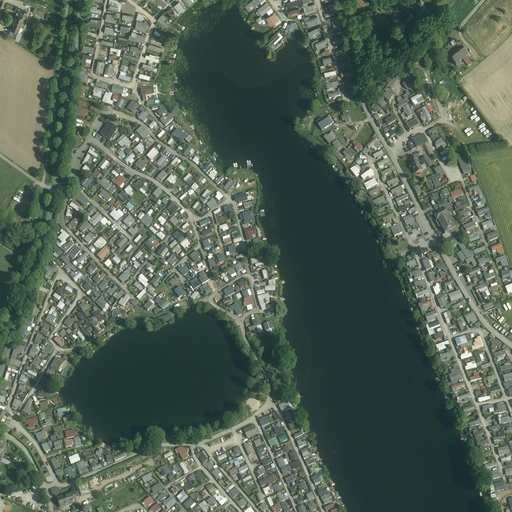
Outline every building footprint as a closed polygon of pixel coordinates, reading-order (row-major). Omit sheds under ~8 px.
[(148,0),(147,2),(152,7),(150,8),(156,14),(160,9),(150,0),(148,0)] [(261,4),(266,0),(251,0),(245,5),(247,8),(252,5),(254,7),(261,3),(261,4)] [(302,0),(299,0),(288,2),(290,15),(298,14),(298,11),(300,11),(300,8),(303,7),(302,0)] [(266,11),(269,14),(274,10),(266,1),(257,9),(262,15),(266,11)] [(316,11),(315,3),(308,5),(307,1),(303,2),(305,13),(316,11)] [(178,2),(174,6),(180,13),(185,9),(178,2)] [(419,12),(418,14),(420,16),(422,13),(425,12),(428,14),(430,12),(427,10),(426,6),(423,5),(420,5),(418,8),(419,11),(419,12)] [(45,12),(34,8),(32,12),(43,16),(45,12)] [(21,16),(17,14),(11,29),(18,32),(24,18),(25,18),(28,12),(22,10),(20,14),(22,15),(21,16)] [(271,25),(272,25),(274,27),(282,21),(275,11),(266,18),(271,25)] [(112,19),(113,14),(107,13),(106,21),(116,22),(117,19),(112,19)] [(138,13),(134,28),(146,31),(148,23),(142,21),(144,14),(138,13)] [(167,28),(170,24),(165,20),(167,18),(162,14),(157,19),(167,28)] [(340,15),(327,17),(328,21),(333,21),(334,27),(342,25),(340,15)] [(307,27),(320,23),(318,16),(310,18),(309,16),(305,17),(307,27)] [(101,19),(91,18),(90,21),(88,21),(87,25),(100,26),(101,22),(100,22),(101,19)] [(287,23),(286,30),(289,30),(289,32),(294,33),(295,22),(291,22),(291,24),(287,23)] [(113,34),(114,28),(105,26),(104,33),(113,34)] [(315,32),(321,30),(319,26),(308,32),(311,39),(317,36),(315,32)] [(273,46),(284,36),(281,34),(284,31),(282,29),(269,42),(273,46)] [(130,39),(144,43),(146,36),(132,32),(130,39)] [(328,42),(326,38),(320,41),(319,39),(314,41),(317,49),(327,46),(326,43),(328,42)] [(150,43),(149,47),(161,51),(162,48),(150,43)] [(94,53),(95,47),(84,45),(82,50),(94,53)] [(140,53),(141,50),(138,49),(139,47),(131,45),(130,50),(140,53)] [(116,54),(120,55),(121,48),(111,47),(111,50),(116,50),(116,54)] [(468,56),(461,47),(449,57),(456,65),(468,56)] [(99,55),(108,57),(110,50),(101,48),(99,55)] [(318,57),(331,53),(330,49),(317,54),(318,57)] [(130,53),(129,54),(124,53),(122,59),(137,63),(139,58),(133,56),(133,54),(130,53)] [(82,68),(86,68),(87,62),(92,62),(92,54),(82,54),(82,68)] [(322,60),(324,67),(332,64),(330,57),(322,60)] [(104,62),(98,61),(96,72),(100,73),(101,67),(103,67),(104,62)] [(112,68),(113,63),(108,62),(105,74),(112,75),(114,68),(112,68)] [(153,72),(155,67),(143,63),(141,69),(153,72)] [(121,69),(122,70),(121,72),(127,74),(129,66),(123,64),(121,69)] [(408,68),(402,73),(404,76),(403,77),(406,80),(402,83),(407,90),(414,85),(408,77),(413,74),(408,68)] [(89,78),(85,77),(86,72),(82,71),(79,82),(87,84),(89,78)] [(120,72),(119,80),(130,81),(131,78),(125,77),(126,73),(120,72)] [(337,88),(336,86),(339,85),(338,82),(326,85),(327,90),(337,88)] [(111,93),(126,96),(127,88),(113,85),(111,93)] [(140,88),(143,101),(147,100),(146,95),(154,93),(153,86),(140,88)] [(100,98),(103,91),(95,88),(92,96),(100,98)] [(382,97),(376,103),(382,108),(386,103),(383,100),(384,97),(389,101),(393,95),(388,90),(385,93),(383,91),(380,95),(382,97)] [(327,95),(329,99),(341,95),(340,91),(327,95)] [(403,95),(405,99),(411,95),(408,91),(403,95)] [(110,100),(113,94),(109,92),(109,94),(106,93),(102,102),(112,106),(114,102),(110,100)] [(421,94),(411,99),(414,106),(424,101),(421,94)] [(116,106),(121,108),(125,101),(119,99),(116,106)] [(398,102),(399,104),(397,105),(399,109),(408,105),(404,99),(398,102)] [(133,100),(127,108),(134,113),(139,105),(133,100)] [(428,113),(436,110),(432,102),(425,106),(428,113)] [(380,114),(383,110),(376,105),(374,109),(380,114)] [(408,118),(413,115),(409,105),(403,108),(408,118)] [(163,106),(157,111),(160,116),(167,111),(163,106)] [(77,116),(86,118),(88,110),(79,108),(77,116)] [(424,123),(431,119),(425,108),(422,110),(424,115),(421,117),(424,123)] [(152,122),(154,120),(144,110),(137,116),(143,123),(148,118),(152,122)] [(170,114),(166,117),(165,115),(160,119),(166,126),(174,118),(170,114)] [(382,126),(383,128),(396,120),(393,115),(385,120),(387,123),(382,126)] [(329,117),(318,123),(321,130),(333,124),(329,117)] [(417,119),(406,124),(409,130),(420,126),(417,119)] [(118,129),(109,123),(102,135),(110,141),(114,135),(116,136),(116,135),(115,134),(118,129)] [(144,140),(150,134),(142,126),(136,131),(144,140)] [(181,142),(187,136),(178,127),(172,133),(181,142)] [(400,127),(389,133),(391,136),(402,131),(400,127)] [(162,140),(168,135),(163,130),(158,136),(162,140)] [(332,131),(324,138),(329,143),(337,137),(332,131)] [(130,138),(134,142),(136,140),(137,142),(140,140),(136,134),(130,138)] [(422,134),(419,136),(412,140),(413,141),(416,147),(416,148),(424,145),(429,156),(434,154),(425,135),(422,134)] [(123,135),(117,142),(125,150),(132,143),(123,135)] [(172,138),(168,143),(172,146),(176,142),(172,138)] [(376,138),(366,146),(369,149),(372,147),(375,152),(383,146),(376,138)] [(337,150),(343,146),(337,139),(332,144),(337,150)] [(442,146),(443,148),(446,147),(443,139),(434,142),(437,148),(442,146)] [(352,144),(356,147),(354,149),(359,152),(363,148),(355,141),(352,144)] [(139,152),(141,154),(144,152),(142,149),(144,147),(141,143),(133,150),(136,154),(139,152)] [(187,158),(194,150),(190,146),(183,154),(187,158)] [(147,156),(152,160),(159,152),(154,148),(147,156)] [(343,153),(346,157),(345,158),(348,162),(354,157),(347,149),(343,153)] [(97,158),(99,155),(90,150),(88,152),(97,158)] [(334,155),(341,160),(344,157),(337,151),(334,155)] [(375,159),(377,157),(378,159),(384,156),(382,151),(373,155),(375,159)] [(131,164),(135,161),(133,159),(135,156),(132,153),(125,161),(128,164),(129,162),(131,164)] [(84,161),(89,164),(93,158),(88,154),(84,161)] [(155,164),(161,169),(167,162),(165,160),(167,157),(164,154),(155,164)] [(415,156),(410,159),(411,161),(409,162),(411,166),(416,175),(423,171),(418,163),(419,162),(415,156)] [(465,156),(458,159),(463,175),(471,172),(465,156)] [(171,164),(175,168),(181,161),(177,157),(171,164)] [(432,166),(427,157),(422,160),(425,165),(426,168),(430,166),(432,166)] [(377,164),(380,170),(392,164),(389,158),(377,164)] [(104,159),(99,166),(103,170),(109,162),(104,159)] [(135,165),(142,171),(148,165),(141,159),(135,165)] [(207,174),(212,168),(208,163),(202,169),(207,174)] [(181,165),(177,170),(182,174),(186,169),(181,165)] [(116,166),(111,173),(117,177),(121,172),(118,170),(119,168),(116,166)] [(357,178),(360,175),(358,173),(360,172),(355,166),(350,170),(357,178)] [(437,176),(439,174),(441,177),(445,175),(441,166),(434,170),(437,176)] [(383,176),(395,170),(394,167),(381,173),(383,176)] [(213,179),(218,173),(214,169),(208,175),(213,179)] [(367,178),(368,179),(375,175),(371,169),(360,177),(363,181),(367,178)] [(96,179),(101,174),(97,170),(92,175),(96,179)] [(163,170),(157,176),(161,181),(168,175),(163,170)] [(189,173),(184,179),(190,186),(193,183),(190,180),(193,177),(189,173)] [(175,180),(176,178),(172,174),(167,180),(174,185),(176,181),(175,180)] [(195,179),(200,184),(202,182),(204,184),(207,180),(199,174),(195,179)] [(120,175),(114,183),(122,189),(125,184),(124,183),(126,180),(120,175)] [(222,176),(215,182),(218,184),(224,179),(222,176)] [(440,176),(431,179),(435,189),(442,186),(439,180),(441,179),(440,176)] [(92,191),(96,187),(92,184),(95,180),(91,177),(83,186),(87,189),(88,188),(92,191)] [(116,190),(107,182),(108,181),(104,177),(99,184),(112,195),(116,190)] [(133,187),(139,190),(145,180),(142,178),(139,182),(137,181),(133,187)] [(228,192),(236,182),(231,178),(223,189),(228,192)] [(364,185),(367,190),(377,184),(375,179),(364,185)] [(479,197),(483,195),(479,184),(468,188),(470,193),(476,191),(479,197)] [(392,194),(405,189),(404,185),(391,191),(392,194)] [(131,197),(135,192),(128,186),(124,191),(131,197)] [(140,190),(144,194),(148,190),(144,186),(140,190)] [(158,198),(163,190),(158,187),(153,195),(158,198)] [(371,197),(381,192),(379,188),(369,194),(371,197)] [(442,200),(451,197),(448,188),(441,191),(442,195),(440,195),(442,200)] [(208,193),(209,192),(207,190),(202,196),(206,200),(210,195),(208,193)] [(463,191),(461,192),(460,190),(450,193),(453,199),(464,195),(463,191)] [(74,197),(86,208),(91,202),(79,191),(74,197)] [(103,191),(100,194),(109,201),(111,198),(103,191)] [(123,191),(118,196),(125,203),(130,198),(123,191)] [(219,192),(215,196),(219,201),(223,196),(219,192)] [(183,202),(189,198),(186,193),(180,198),(183,202)] [(234,196),(236,203),(248,200),(246,193),(234,196)] [(166,194),(158,202),(160,204),(162,202),(165,204),(168,201),(167,200),(169,197),(166,194)] [(429,196),(433,205),(439,203),(434,194),(429,196)] [(406,195),(395,200),(397,204),(408,198),(406,195)] [(379,207),(387,204),(384,197),(373,202),(374,205),(377,204),(379,207)] [(135,207),(132,205),(135,202),(132,199),(125,207),(130,211),(135,207)] [(206,204),(211,210),(218,205),(213,199),(206,204)] [(475,202),(478,208),(486,205),(483,199),(475,202)] [(74,200),(70,205),(77,211),(81,206),(74,200)] [(457,211),(468,206),(466,203),(465,203),(464,200),(456,204),(457,206),(455,207),(457,211)] [(173,215),(180,207),(173,201),(166,209),(173,215)] [(198,211),(202,205),(197,202),(193,207),(198,211)] [(455,217),(447,203),(437,208),(440,213),(445,210),(448,216),(447,216),(449,220),(450,220),(454,217),(455,217)] [(87,210),(91,213),(96,207),(93,204),(87,210)] [(231,205),(223,207),(226,215),(233,214),(231,205)] [(388,205),(376,213),(378,216),(390,209),(388,205)] [(403,211),(404,213),(408,212),(407,209),(410,208),(409,205),(398,210),(399,213),(403,211)] [(477,211),(479,217),(484,216),(484,213),(489,212),(488,208),(477,211)] [(124,214),(120,209),(117,212),(115,209),(110,214),(118,223),(123,218),(122,216),(124,214)] [(459,213),(461,216),(463,215),(464,218),(468,216),(467,213),(471,212),(469,209),(459,213)] [(240,214),(241,220),(244,219),(245,223),(252,221),(251,217),(254,216),(252,210),(240,214)] [(440,213),(436,216),(436,215),(433,217),(436,222),(437,222),(444,235),(449,232),(450,232),(454,229),(450,221),(449,220),(447,216),(448,216),(445,210),(440,213)] [(95,226),(103,217),(97,212),(89,221),(95,226)] [(163,224),(168,219),(163,214),(158,220),(163,224)] [(177,214),(170,220),(174,225),(181,219),(177,214)] [(129,227),(135,221),(130,215),(123,221),(129,227)] [(140,220),(147,227),(154,220),(151,216),(149,218),(146,215),(140,220)] [(384,223),(395,218),(393,215),(382,220),(384,223)] [(415,229),(419,227),(417,223),(416,224),(412,215),(403,219),(406,226),(410,225),(411,226),(413,225),(415,229)] [(104,226),(109,221),(105,217),(100,222),(104,226)] [(454,217),(450,220),(449,220),(450,221),(454,229),(450,232),(449,232),(450,235),(452,238),(453,238),(457,245),(458,245),(462,252),(466,260),(472,257),(459,235),(460,234),(456,227),(459,225),(454,217)] [(74,219),(68,225),(70,228),(72,226),(74,228),(77,225),(75,223),(77,221),(74,219)] [(201,227),(211,223),(210,219),(199,222),(201,227)] [(485,226),(486,229),(495,227),(494,221),(482,223),(483,227),(485,226)] [(168,231),(172,227),(167,222),(163,227),(168,231)] [(466,232),(476,228),(474,222),(463,226),(466,232)] [(400,225),(391,228),(394,237),(403,234),(400,225)] [(136,227),(134,229),(132,227),(128,230),(133,235),(139,229),(136,227)] [(255,228),(245,229),(247,240),(253,239),(252,234),(255,233),(255,228)] [(65,240),(69,235),(62,229),(60,231),(62,233),(57,238),(59,240),(56,244),(61,248),(67,241),(65,240)] [(162,240),(166,236),(160,231),(157,235),(162,240)] [(486,236),(489,242),(500,237),(497,231),(486,236)] [(84,239),(89,244),(95,237),(90,233),(84,239)] [(142,237),(140,235),(134,241),(139,245),(147,237),(144,234),(142,237)] [(223,237),(225,245),(232,242),(230,235),(223,237)] [(154,246),(156,248),(160,244),(152,236),(146,243),(152,249),(154,246)] [(94,244),(100,250),(107,243),(102,237),(94,244)] [(121,248),(127,241),(122,237),(116,244),(121,248)] [(452,238),(446,242),(450,249),(457,245),(453,238),(452,238)] [(186,239),(181,244),(185,249),(191,243),(186,239)] [(205,249),(210,247),(208,239),(202,241),(205,249)] [(71,240),(62,249),(65,253),(75,244),(71,240)] [(176,240),(169,246),(171,249),(178,243),(176,240)] [(491,248),(494,255),(504,251),(501,244),(491,248)] [(67,254),(72,259),(81,251),(76,245),(67,254)] [(131,245),(126,251),(130,255),(136,249),(131,245)] [(173,250),(177,254),(182,250),(178,245),(173,250)] [(234,245),(228,247),(230,254),(236,252),(234,245)] [(53,250),(55,252),(53,254),(57,258),(63,253),(57,246),(53,250)] [(101,260),(111,251),(106,246),(97,255),(101,260)] [(162,257),(168,250),(163,246),(157,253),(162,257)] [(475,255),(486,250),(485,247),(473,251),(475,255)] [(195,262),(198,259),(197,258),(200,254),(196,250),(189,257),(195,262)] [(135,256),(137,260),(140,258),(141,259),(148,254),(146,251),(143,253),(141,251),(135,256)] [(241,251),(234,254),(237,259),(244,256),(241,251)] [(433,258),(433,259),(440,256),(438,251),(427,256),(429,259),(433,258)] [(79,263),(89,256),(87,252),(76,260),(79,263)] [(462,252),(457,255),(461,263),(466,260),(462,252)] [(216,255),(219,263),(225,261),(222,253),(216,255)] [(63,255),(60,258),(67,264),(70,261),(63,255)] [(118,264),(122,261),(116,255),(113,259),(118,264)] [(173,266),(178,260),(172,255),(167,262),(173,266)] [(500,262),(502,268),(509,266),(506,256),(495,260),(497,264),(500,262)] [(469,264),(471,268),(477,266),(473,257),(465,261),(467,265),(469,264)] [(211,268),(217,266),(214,258),(208,260),(211,268)] [(428,259),(422,261),(426,271),(432,269),(428,259)] [(109,268),(113,264),(109,260),(105,263),(109,268)] [(120,270),(127,263),(125,261),(118,267),(120,270)] [(69,262),(64,267),(68,271),(71,268),(75,272),(77,269),(69,262)] [(238,272),(244,269),(240,263),(234,266),(238,272)] [(87,269),(91,274),(98,269),(95,265),(93,267),(92,265),(87,269)] [(190,271),(186,266),(183,269),(181,266),(178,269),(184,276),(190,271)] [(505,271),(500,272),(502,279),(509,277),(510,280),(511,279),(511,277),(510,272),(511,271),(510,266),(504,268),(505,271)] [(234,267),(227,271),(230,277),(237,273),(234,267)] [(468,272),(470,276),(481,272),(479,268),(468,272)] [(123,283),(130,277),(128,275),(132,272),(129,269),(118,278),(123,283)] [(409,274),(410,278),(414,276),(415,280),(423,278),(420,270),(409,274)] [(496,277),(493,271),(488,273),(487,272),(483,274),(486,281),(496,277)] [(79,278),(80,280),(83,277),(80,272),(73,278),(75,281),(79,278)] [(200,278),(199,278),(202,284),(214,278),(212,275),(206,277),(204,272),(199,275),(200,278)] [(97,284),(106,276),(103,273),(101,275),(99,273),(93,279),(97,284)] [(146,287),(150,283),(142,275),(138,279),(146,287)] [(151,282),(154,285),(160,278),(157,275),(151,282)] [(172,286),(179,280),(176,277),(173,280),(172,279),(168,283),(172,286)] [(106,284),(108,283),(105,280),(99,286),(103,291),(109,287),(106,284)] [(195,289),(201,286),(198,280),(191,283),(195,289)] [(212,289),(216,286),(212,280),(208,282),(212,289)] [(444,284),(446,288),(448,287),(450,291),(457,288),(453,280),(444,284)] [(88,281),(83,286),(87,291),(93,286),(88,281)] [(241,289),(246,286),(243,281),(238,283),(241,289)] [(419,287),(419,289),(422,288),(423,290),(427,289),(424,281),(414,284),(415,288),(419,287)] [(141,291),(143,288),(136,282),(134,285),(141,291)] [(490,293),(502,288),(500,285),(498,286),(497,283),(490,286),(491,288),(488,289),(490,293)] [(208,284),(200,287),(202,292),(205,291),(206,294),(211,292),(208,284)] [(485,284),(475,289),(476,292),(480,290),(484,299),(491,296),(485,284)] [(438,285),(436,285),(436,287),(433,288),(435,295),(441,293),(438,285)] [(62,288),(58,287),(56,292),(62,295),(65,287),(63,286),(62,288)] [(67,291),(72,293),(73,289),(67,286),(63,293),(66,295),(67,291)] [(112,289),(111,288),(107,292),(111,296),(118,288),(116,286),(112,289)] [(179,298),(185,294),(181,287),(174,290),(179,298)] [(223,290),(226,297),(234,294),(231,287),(223,290)] [(94,297),(92,298),(94,301),(100,297),(95,288),(90,291),(94,297)] [(154,297),(157,295),(150,288),(148,290),(154,297)] [(120,293),(118,291),(113,296),(118,300),(125,293),(122,290),(120,293)] [(143,290),(137,298),(139,300),(144,296),(146,298),(149,295),(143,290)] [(255,309),(252,296),(249,297),(248,290),(242,292),(245,307),(247,306),(248,311),(255,309)] [(196,291),(190,298),(194,301),(199,294),(196,291)] [(417,299),(429,295),(428,291),(415,295),(417,299)] [(448,296),(452,303),(463,299),(460,291),(448,296)] [(127,294),(124,299),(122,298),(119,304),(124,307),(130,296),(127,294)] [(268,294),(258,296),(261,310),(266,309),(265,304),(271,303),(268,294)] [(96,302),(103,310),(105,307),(107,309),(110,306),(101,297),(96,302)] [(66,304),(63,303),(65,300),(62,298),(57,306),(62,310),(66,304)] [(438,300),(440,309),(446,307),(444,298),(438,300)] [(163,310),(170,304),(165,299),(158,305),(163,310)] [(149,301),(144,307),(148,311),(154,305),(149,301)] [(419,305),(420,310),(430,308),(431,311),(435,310),(433,301),(419,305)] [(79,306),(85,313),(88,311),(87,309),(90,307),(88,303),(86,305),(84,302),(79,306)] [(463,302),(452,308),(453,311),(464,306),(463,302)] [(231,306),(237,317),(242,314),(237,304),(231,306)] [(92,312),(95,317),(96,316),(100,322),(104,320),(97,309),(92,312)] [(118,316),(121,316),(119,309),(113,310),(113,313),(112,314),(113,317),(110,318),(111,322),(119,319),(118,316)] [(88,325),(90,323),(80,312),(76,315),(83,322),(84,321),(88,325)] [(435,315),(437,315),(436,312),(425,315),(427,322),(436,319),(435,315)] [(468,325),(477,321),(473,312),(464,317),(468,325)] [(56,326),(57,324),(54,322),(56,318),(48,314),(45,320),(56,326)] [(31,327),(34,317),(27,315),(21,334),(28,336),(31,327)] [(64,323),(70,327),(74,321),(69,317),(64,323)] [(90,320),(95,327),(100,324),(95,317),(90,320)] [(255,317),(255,320),(252,320),(253,326),(257,325),(258,326),(261,325),(259,317),(255,317)] [(265,332),(272,331),(272,329),(274,329),(273,322),(264,323),(265,332)] [(430,337),(436,334),(434,330),(441,328),(438,322),(426,327),(430,337)] [(44,324),(41,333),(48,336),(50,332),(48,331),(50,327),(44,324)] [(254,330),(255,334),(263,332),(261,325),(248,328),(249,332),(254,330)] [(64,337),(68,333),(64,329),(60,334),(64,337)] [(80,331),(77,333),(83,341),(86,338),(80,331)] [(38,334),(35,342),(41,344),(44,336),(38,334)] [(471,351),(484,347),(481,337),(474,340),(475,343),(474,344),(474,346),(473,346),(470,334),(466,336),(471,351)] [(60,346),(63,343),(57,337),(54,340),(60,346)] [(455,340),(457,347),(460,346),(461,349),(468,347),(465,337),(455,340)] [(492,337),(489,341),(499,348),(502,345),(492,337)] [(19,343),(26,346),(28,340),(21,338),(19,343)] [(438,353),(446,350),(445,347),(449,345),(448,342),(436,346),(438,353)] [(49,356),(55,347),(49,344),(44,352),(49,356)] [(34,345),(29,355),(34,358),(39,347),(34,345)] [(459,354),(462,361),(471,357),(469,352),(462,354),(460,350),(457,351),(459,354)] [(493,354),(495,358),(507,354),(505,350),(493,354)] [(481,351),(474,354),(478,364),(485,361),(481,351)] [(454,352),(440,356),(441,360),(447,358),(447,360),(455,358),(454,352)] [(38,360),(40,357),(36,355),(32,365),(38,368),(41,361),(38,360)] [(60,358),(59,360),(56,358),(50,367),(58,372),(65,361),(60,358)] [(11,365),(20,368),(22,362),(13,359),(11,365)] [(475,362),(466,364),(467,367),(465,368),(466,371),(477,368),(475,362)] [(278,369),(269,365),(266,371),(275,375),(278,369)] [(45,374),(51,378),(54,372),(49,369),(45,374)] [(463,379),(461,371),(458,372),(457,369),(450,371),(451,375),(448,376),(451,383),(463,379)] [(474,375),(475,377),(470,378),(471,382),(480,380),(479,373),(474,375)] [(505,382),(511,380),(511,373),(503,376),(505,382)] [(486,378),(488,384),(494,382),(493,380),(496,379),(495,376),(486,378)] [(43,377),(40,383),(46,386),(49,380),(43,377)] [(3,390),(8,391),(9,387),(11,387),(12,383),(5,381),(3,390)] [(464,383),(450,388),(452,393),(465,387),(464,383)] [(490,389),(491,395),(501,392),(500,387),(490,389)] [(25,392),(23,396),(21,395),(19,400),(24,402),(28,394),(25,392)] [(470,402),(469,398),(471,398),(469,394),(457,399),(459,405),(470,402)] [(18,408),(21,401),(15,399),(12,406),(18,408)] [(40,403),(41,410),(49,409),(48,402),(40,403)] [(281,412),(290,409),(288,402),(279,405),(281,412)] [(30,407),(31,404),(27,403),(24,411),(33,415),(34,412),(31,411),(32,408),(30,407)] [(506,407),(501,408),(500,405),(496,406),(497,411),(496,411),(497,415),(507,413),(506,407)] [(471,411),(475,411),(474,407),(463,409),(465,416),(471,415),(471,411)] [(59,416),(67,415),(66,408),(58,409),(59,416)] [(277,422),(281,420),(277,411),(273,413),(277,422)] [(296,417),(294,413),(290,415),(289,412),(284,414),(287,421),(296,417)] [(268,416),(259,420),(261,427),(270,423),(268,416)] [(37,417),(25,419),(26,424),(28,424),(29,427),(34,426),(34,424),(38,423),(37,417)] [(46,423),(43,424),(44,426),(53,424),(52,417),(45,419),(46,423)] [(288,424),(291,430),(297,427),(294,421),(288,424)] [(276,434),(285,431),(283,427),(282,427),(280,424),(273,427),(276,434)] [(254,425),(244,430),(248,438),(258,434),(254,425)] [(38,440),(49,436),(46,429),(36,433),(38,440)] [(65,431),(67,438),(76,436),(74,429),(65,431)] [(301,430),(293,433),(296,439),(303,436),(301,430)] [(472,432),(475,444),(488,441),(487,438),(482,439),(481,436),(485,435),(484,432),(478,433),(478,431),(472,432)] [(278,438),(281,443),(288,439),(285,435),(278,438)] [(268,441),(271,447),(277,445),(278,448),(280,447),(276,437),(268,441)] [(256,448),(265,444),(263,441),(261,442),(260,439),(254,442),(256,448)] [(251,440),(243,443),(246,449),(253,445),(251,440)] [(42,445),(45,452),(51,449),(47,442),(42,445)] [(259,454),(263,452),(262,450),(266,448),(265,445),(257,448),(259,454)] [(189,457),(183,446),(175,450),(177,453),(179,452),(183,460),(189,457)] [(233,449),(237,455),(242,453),(239,446),(233,449)] [(303,457),(309,455),(306,448),(301,451),(303,457)] [(492,453),(485,453),(484,448),(481,448),(482,457),(492,457),(492,453)] [(497,450),(499,457),(509,454),(508,448),(497,450)] [(203,463),(208,459),(202,451),(197,454),(203,463)] [(295,451),(289,453),(292,461),(298,459),(295,451)] [(115,461),(126,456),(124,452),(114,457),(115,461)] [(248,455),(251,462),(257,460),(254,452),(248,455)] [(69,457),(72,464),(81,460),(78,453),(69,457)] [(242,456),(237,458),(240,465),(245,463),(242,456)] [(51,459),(55,470),(60,467),(56,457),(51,459)] [(266,458),(261,461),(264,466),(269,463),(266,458)] [(277,460),(280,468),(286,466),(283,458),(277,460)] [(308,466),(316,463),(314,458),(306,461),(308,466)] [(189,468),(190,469),(192,468),(187,459),(180,463),(184,471),(189,468)] [(205,465),(211,472),(216,467),(209,460),(205,465)] [(293,470),(301,467),(299,460),(290,464),(293,470)] [(77,463),(80,475),(88,473),(85,461),(77,463)] [(173,465),(176,473),(181,470),(179,463),(173,465)] [(171,482),(176,479),(166,464),(158,469),(160,473),(161,472),(163,476),(168,473),(170,476),(168,477),(171,482)] [(290,465),(281,468),(283,475),(292,471),(290,465)] [(76,466),(64,469),(63,468),(56,470),(58,476),(66,473),(66,476),(69,475),(70,479),(76,478),(73,470),(77,469),(76,466)] [(218,479),(223,475),(217,467),(212,471),(218,479)] [(237,470),(238,470),(236,467),(229,471),(232,476),(238,473),(237,470)] [(257,471),(259,476),(267,473),(264,467),(257,471)] [(201,470),(196,474),(200,480),(205,477),(201,470)] [(145,483),(153,478),(151,473),(142,478),(145,483)] [(191,482),(196,479),(194,474),(188,477),(191,482)] [(274,474),(259,480),(261,486),(272,482),(272,483),(277,481),(274,474)] [(292,475),(285,478),(287,484),(295,481),(292,475)] [(312,478),(315,484),(321,482),(318,475),(312,478)] [(250,476),(241,480),(245,487),(249,486),(247,483),(253,481),(250,476)] [(511,480),(509,481),(510,485),(505,486),(505,483),(494,485),(495,493),(511,490),(510,484),(511,483),(511,480)] [(186,492),(194,487),(191,481),(183,486),(186,492)] [(303,492),(308,489),(305,482),(299,484),(303,492)] [(151,488),(153,493),(151,494),(154,499),(159,497),(157,493),(163,489),(160,483),(151,488)] [(212,483),(206,487),(211,493),(216,489),(212,483)] [(295,488),(298,486),(297,484),(289,488),(292,493),(297,491),(295,488)] [(269,486),(263,489),(266,495),(272,492),(269,486)] [(228,493),(233,498),(240,492),(236,487),(228,493)] [(184,492),(181,494),(183,496),(179,500),(181,503),(188,497),(184,492)] [(280,503),(285,501),(282,492),(277,494),(280,503)] [(163,493),(158,497),(159,498),(156,500),(158,502),(166,497),(163,493)] [(73,494),(58,499),(61,508),(76,503),(75,499),(73,494)] [(226,501),(220,494),(218,496),(216,494),(213,496),(222,505),(226,501)] [(330,497),(333,496),(332,494),(322,496),(324,504),(332,502),(330,497)] [(166,511),(176,502),(171,496),(161,505),(166,511)] [(211,506),(217,501),(212,496),(207,500),(211,506)] [(147,507),(154,503),(151,497),(144,501),(147,507)] [(241,508),(248,502),(243,497),(237,503),(241,508)] [(184,504),(188,509),(194,502),(190,498),(184,504)] [(204,511),(210,507),(205,500),(199,505),(204,511)] [(290,511),(286,502),(281,504),(284,511),(290,511)] [(263,511),(268,508),(264,503),(259,506),(263,511)] [(315,505),(312,506),(311,503),(308,505),(311,511),(317,510),(315,505)]
